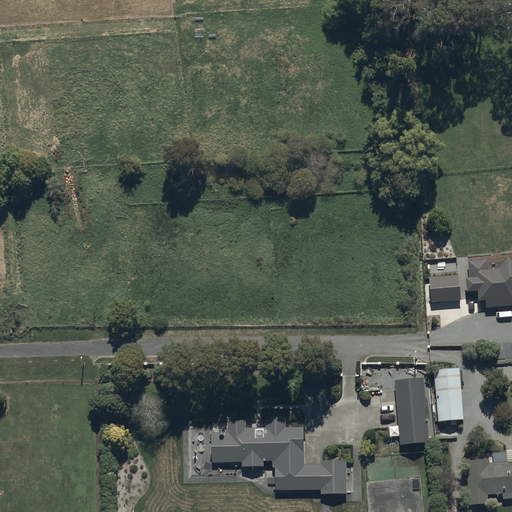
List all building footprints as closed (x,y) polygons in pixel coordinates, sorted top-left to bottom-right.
[(488,262),(469,263),(470,281),(467,281),(468,297),(479,296),(480,305),(487,305),(487,311),(511,308),(511,262),(510,260),(499,273),(489,273),(488,262)] [(511,344),(500,345),(500,360),(511,360),(511,344)] [(464,417),(459,365),(434,367),(438,419),(464,417)] [(423,375),(394,378),(400,442),(428,440),(423,375)] [(227,429),(211,430),(211,461),(241,460),(241,465),(264,465),(263,459),(272,459),(272,465),(275,465),(275,488),(321,487),(321,491),(345,491),(345,459),(321,459),(321,463),(304,463),(303,425),(286,425),(285,415),(265,416),(265,425),(246,425),(246,418),(227,418),(227,429)] [(489,456),(466,458),(469,502),(488,501),(487,492),(503,491),(503,497),(511,495),(511,458),(489,461),(489,456)]
